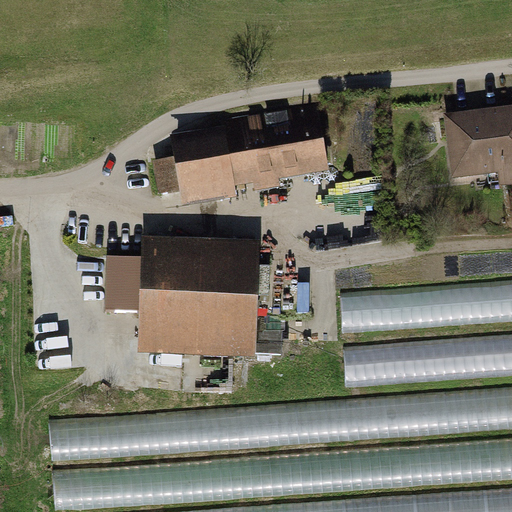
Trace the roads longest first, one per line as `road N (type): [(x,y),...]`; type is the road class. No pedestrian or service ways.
road 1 (unclassified): [(87,174),(183,222),(266,226),(317,260),(511,243)]
road 2 (residential): [(87,174),(198,107),(511,64)]
